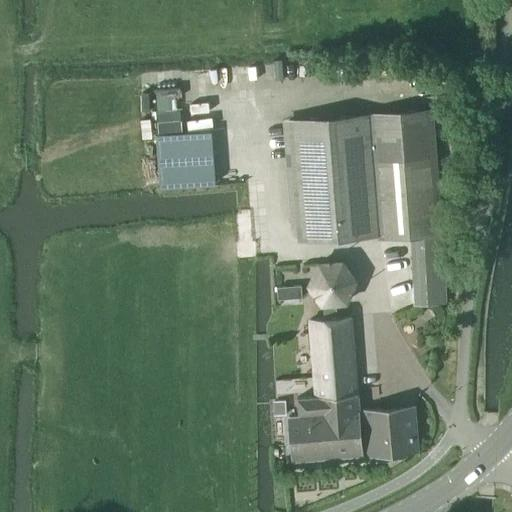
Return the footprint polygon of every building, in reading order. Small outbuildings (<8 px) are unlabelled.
[(421,302),(446,300),(430,108),(288,120),(299,240),(378,233),(378,237),(416,234),(421,302)] [(181,132),(180,120),(157,121),(158,133),(181,132)] [(346,302),(355,280),(342,261),(318,262),(309,284),(322,304),(346,302)] [(315,397),(298,398),(299,414),(337,411),(340,456),(362,454),(357,388),(351,316),(309,320),(315,396),(315,397)] [(368,454),(417,450),(413,406),(365,410),(368,454)] [(299,414),(289,415),(292,460),(340,456),(337,411),(299,414)]
